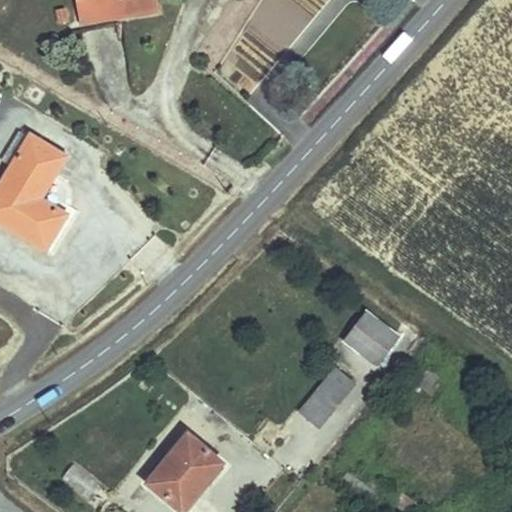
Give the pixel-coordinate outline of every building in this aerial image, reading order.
[(67,0),(71,22),(106,15),(109,31),(153,23),(149,0),(67,0)] [(71,22),(74,37),(109,31),(106,15),(71,22)] [(0,206),(0,229),(54,258),(75,220),(50,206),(71,167),(33,146),(0,206)] [(346,343),(377,369),(399,342),(368,316),(346,343)] [(337,369),(298,416),(313,428),(351,382),(337,369)] [(351,382),(313,428),(320,433),(358,387),(351,382)] [(189,511),(225,463),(189,437),(151,488),(183,511),(189,511)] [(88,503),(103,484),(74,461),(59,479),(88,503)]
